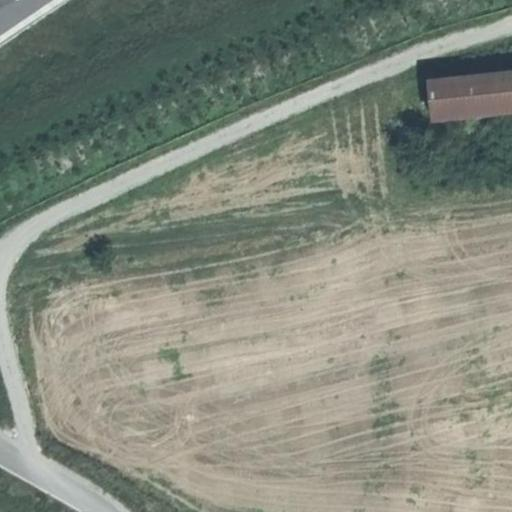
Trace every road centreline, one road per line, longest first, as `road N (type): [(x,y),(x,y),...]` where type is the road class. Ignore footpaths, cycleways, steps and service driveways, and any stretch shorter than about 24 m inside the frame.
road 1 (track): [(511,26),(426,50),(67,207),(26,232),(0,266)]
road 2 (track): [(0,332),(25,469)]
